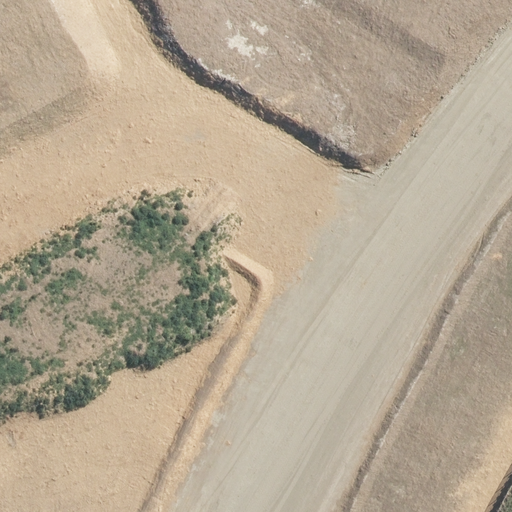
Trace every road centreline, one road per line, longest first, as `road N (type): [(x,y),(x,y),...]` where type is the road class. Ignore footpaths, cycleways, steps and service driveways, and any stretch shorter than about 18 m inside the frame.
road 1 (residential): [(384,258),(195,144),(121,140),(0,209)]
road 2 (residential): [(247,511),(296,400),(384,258)]
road 3 (residential): [(384,258),(511,79)]
